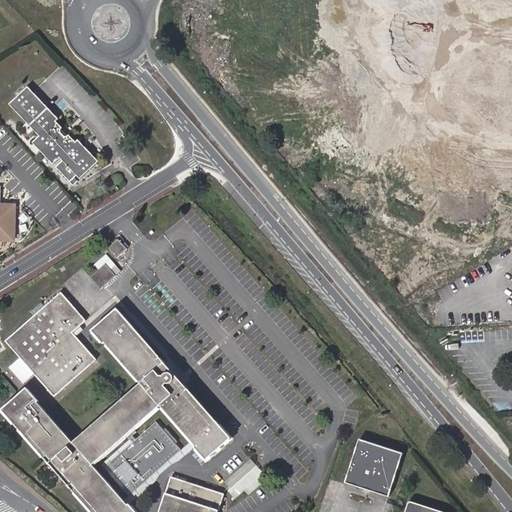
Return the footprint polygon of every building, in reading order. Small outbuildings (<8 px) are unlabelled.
[(29,86),(10,103),(40,136),(33,142),(53,164),(60,157),(63,160),(56,167),(73,185),(98,162),(78,140),(76,142),(69,135),(67,136),(64,137),(60,132),(61,128),(62,127),(56,121),(58,119),(29,86)] [(1,189),(0,188),(0,240),(14,241),(16,205),(0,204),(1,189)] [(117,257),(126,248),(118,239),(108,248),(117,257)] [(100,288),(115,275),(105,264),(91,277),(100,288)] [(85,320),(61,293),(7,340),(21,356),(35,372),(54,395),(95,359),(71,332),(85,320)] [(231,438),(118,309),(94,331),(104,343),(106,341),(142,383),(73,443),(37,402),(38,401),(27,388),(3,409),(93,511),(136,511),(130,505),(128,506),(92,465),(126,435),(134,427),(161,403),(197,445),(196,446),(207,459),(231,438)] [(35,372),(21,356),(9,366),(23,382),(35,372)] [(132,442),(106,464),(132,493),(182,448),(176,442),(178,440),(166,426),(164,428),(157,420),(137,438),(132,442)] [(126,435),(132,442),(137,438),(133,433),(137,430),(134,427),(126,435)] [(389,496),(403,453),(359,439),(345,482),(389,496)] [(249,459),(221,483),(234,499),(244,491),(248,496),(267,478),(249,459)] [(217,511),(224,493),(172,477),(160,511),(217,511)] [(447,511),(409,499),(408,504),(431,511),(447,511)]
